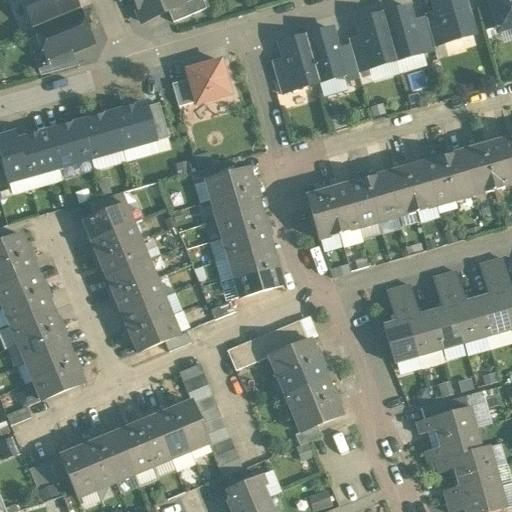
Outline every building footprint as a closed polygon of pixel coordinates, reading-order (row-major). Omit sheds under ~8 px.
[(20,0),(33,29),(77,11),(72,0),(20,0)] [(179,0),(131,0),(141,23),(167,12),(182,6),(182,5),(179,0)] [(182,6),(167,12),(172,24),(205,10),(200,0),(193,0),(182,5),(182,6)] [(462,0),(436,0),(432,1),(436,15),(444,44),(473,35),(462,0)] [(511,0),(487,0),(489,6),(496,29),(497,33),(511,28),(511,0)] [(489,6),(478,9),(484,32),(496,29),(489,6)] [(408,8),(382,16),(395,62),(421,54),(412,22),(408,8)] [(77,11),(33,29),(46,61),(47,63),(70,53),(91,44),(77,11)] [(436,15),(424,19),(432,47),(444,44),(436,15)] [(395,62),(382,16),(356,23),(360,37),(369,69),(395,62)] [(424,19),(412,22),(421,54),(433,51),(432,47),(424,19)] [(331,30),(305,38),(318,84),(342,77),(344,76),(336,50),(331,30)] [(360,37),(347,41),(349,47),(357,73),(369,69),(360,37)] [(305,38),(279,45),(283,59),(293,91),(318,84),(305,38)] [(349,47),(336,50),(344,76),(342,77),(344,83),(358,79),(357,73),(349,47)] [(70,53),(47,63),(46,61),(35,66),(39,76),(75,66),(70,53)] [(283,59),(270,63),(280,95),(293,91),(283,59)] [(219,62),(186,72),(188,80),(195,104),(195,106),(229,96),(219,62)] [(188,80),(171,86),(177,109),(195,104),(188,80)] [(144,105),(111,114),(122,152),(155,143),(145,108),(144,105)] [(158,105),(145,108),(155,143),(168,139),(158,105)] [(111,114),(79,123),(90,161),(122,152),(111,114)] [(79,123),(47,132),(58,171),(90,161),(79,123)] [(47,132),(15,141),(26,179),(26,180),(58,171),(47,132)] [(13,134),(0,137),(0,158),(8,185),(26,179),(15,141),(13,134)] [(511,139),(499,143),(511,186),(511,185),(511,139)] [(499,143),(480,148),(492,191),(511,186),(499,143)] [(480,148),(461,154),(473,197),(492,191),(480,148)] [(461,154),(442,159),(454,202),(473,197),(461,154)] [(442,159),(422,165),(435,208),(454,202),(442,159)] [(422,165),(403,170),(416,213),(435,208),(422,165)] [(213,168),(190,175),(193,186),(205,183),(216,180),(213,168)] [(216,180),(205,183),(210,203),(254,190),(248,170),(216,180)] [(403,170),(384,176),(396,219),(416,213),(403,170)] [(384,176),(364,181),(377,224),(396,219),(384,176)] [(364,181),(345,187),(358,230),(377,224),(364,181)] [(345,187),(326,192),(338,235),(358,230),(345,187)] [(254,190),(210,203),(216,222),(259,210),(254,190)] [(326,192),(306,198),(318,241),(338,235),(326,192)] [(110,200),(89,208),(94,218),(114,210),(110,200)] [(94,218),(83,223),(91,242),(132,225),(124,206),(114,210),(94,218)] [(259,210),(216,222),(222,241),(265,229),(259,210)] [(132,225),(91,242),(98,261),(140,244),(132,225)] [(265,229),(222,241),(227,260),(270,248),(265,229)] [(0,243),(0,266),(28,255),(19,236),(0,243)] [(140,244),(98,261),(106,280),(148,262),(140,244)] [(270,248),(227,260),(233,280),(276,267),(270,248)] [(28,255),(0,266),(0,288),(35,274),(28,255)] [(501,260),(490,263),(495,284),(507,280),(501,260)] [(148,262),(106,280),(113,298),(155,281),(148,262)] [(490,263),(478,267),(484,287),(495,284),(490,263)] [(276,267),(233,280),(239,300),(282,287),(276,267)] [(455,273),(443,277),(449,297),(461,294),(455,273)] [(35,274),(0,288),(0,306),(1,309),(43,292),(35,274)] [(443,277),(432,280),(438,300),(449,297),(443,277)] [(511,290),(510,291),(507,280),(495,284),(509,332),(511,331),(511,290)] [(155,281),(113,298),(121,317),(163,299),(155,281)] [(495,284),(484,287),(487,297),(475,301),(486,339),(509,332),(495,284)] [(409,286),(397,290),(403,310),(415,307),(409,286)] [(397,290),(386,293),(392,313),(403,310),(397,290)] [(43,292),(1,309),(9,328),(51,311),(43,292)] [(461,294),(449,297),(463,346),(486,339),(475,301),(464,304),(461,294)] [(449,297),(438,300),(441,310),(429,314),(440,352),(463,346),(449,297)] [(163,299),(121,317),(128,335),(170,318),(163,299)] [(229,303),(209,311),(214,322),(234,314),(229,303)] [(418,317),(415,307),(403,310),(417,359),(440,352),(429,314),(418,317)] [(403,310),(392,313),(395,324),(382,327),(393,366),(417,359),(403,310)] [(51,311),(9,328),(17,347),(58,329),(51,311)] [(170,318),(128,335),(136,354),(164,343),(178,337),(170,318)] [(298,322),(287,326),(296,347),(306,343),(298,322)] [(287,326),(277,331),(286,351),(296,347),(287,326)] [(58,329),(17,347),(25,365),(66,348),(58,329)] [(277,331),(267,335),(276,355),(286,351),(277,331)] [(178,337),(164,343),(168,354),(190,345),(186,334),(178,337)] [(267,335),(257,339),(266,360),(268,359),(276,355),(267,335)] [(257,339),(247,343),(255,364),(266,360),(257,339)] [(276,355),(268,359),(276,378),(317,361),(309,341),(306,343),(296,347),(286,351),(276,355)] [(247,343),(237,348),(245,368),(255,364),(247,343)] [(66,348),(25,365),(32,383),(74,366),(66,348)] [(237,348),(226,352),(235,372),(245,368),(237,348)] [(317,361),(276,378),(283,397),(325,379),(317,361)] [(198,365),(178,374),(182,384),(202,376),(198,365)] [(74,366),(32,383),(40,402),(82,385),(74,366)] [(202,376),(182,384),(186,395),(207,386),(202,376)] [(325,379),(283,397),(291,415),(333,398),(325,379)] [(207,386),(186,395),(190,404),(191,405),(211,397),(207,386)] [(211,397),(191,405),(195,416),(216,407),(211,397)] [(465,397),(419,410),(423,421),(468,408),(465,397)] [(333,398),(291,415),(299,434),(316,427),(341,417),(333,398)] [(190,404),(171,412),(188,453),(207,445),(204,437),(200,426),(195,416),(191,405),(190,404)] [(216,407),(195,416),(200,426),(220,418),(216,407)] [(423,421),(415,424),(418,436),(433,432),(436,441),(475,430),(469,408),(468,408),(423,421)] [(26,410),(6,419),(9,428),(30,419),(26,410)] [(188,453),(171,412),(153,419),(170,461),(188,453)] [(220,418),(200,426),(204,437),(225,429),(220,418)] [(170,461),(153,419),(134,427),(151,468),(170,461)] [(134,427),(115,435),(133,476),(151,468),(134,427)] [(316,427),(299,434),(294,436),(298,448),(321,438),(316,427)] [(225,429),(204,437),(207,445),(209,448),(229,439),(225,429)] [(475,430),(436,441),(438,449),(423,453),(427,466),(435,463),(481,450),(475,430)] [(115,435),(97,442),(114,484),(133,476),(115,435)] [(229,439),(209,448),(213,458),(233,450),(229,439)] [(97,442),(78,450),(96,491),(114,484),(97,442)] [(481,450),(435,463),(438,474),(453,470),(456,479),(493,469),(488,449),(481,450)] [(96,491),(78,450),(59,458),(68,478),(76,499),(96,491)] [(233,450),(213,458),(217,469),(238,460),(233,450)] [(59,458),(49,463),(57,483),(68,478),(59,458)] [(238,460),(217,469),(222,479),(242,471),(238,460)] [(49,463),(38,467),(46,487),(57,483),(49,463)] [(38,467),(28,472),(36,491),(46,487),(38,467)] [(456,479),(455,480),(457,488),(442,492),(445,504),(499,489),(494,469),(493,469),(456,479)] [(280,494),(271,473),(261,477),(265,488),(262,490),(266,499),(280,494)] [(261,477),(225,491),(229,501),(226,502),(230,511),(236,511),(266,500),(266,499),(262,490),(265,488),(261,477)] [(499,489),(445,504),(447,511),(461,511),(463,511),(499,511),(505,510),(499,489)] [(266,500),(236,511),(275,511),(274,509),(270,510),(266,500)]
